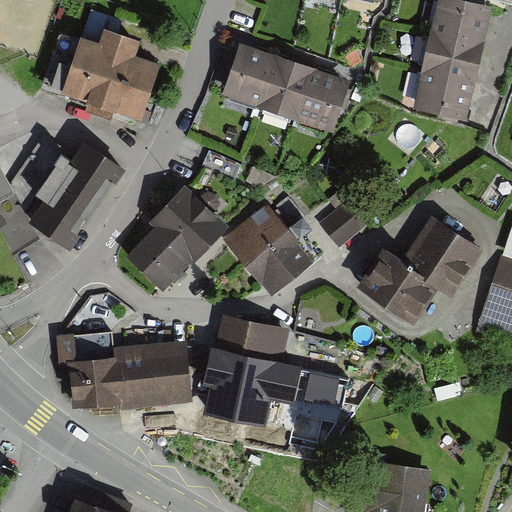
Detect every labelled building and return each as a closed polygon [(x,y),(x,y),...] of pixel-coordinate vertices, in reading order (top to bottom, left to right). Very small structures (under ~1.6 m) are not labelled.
[(492,15),(439,3),(431,40),(484,52),(492,15)] [(95,46),(57,34),(40,88),(138,119),(155,68),(131,60),(136,44),(99,32),(95,46)] [(431,40),(422,78),(475,90),(484,52),(431,40)] [(278,62),(241,50),(223,100),(260,113),(278,62)] [(297,126),(315,75),(278,62),(260,113),(297,126)] [(297,126),(334,139),(352,88),(315,75),(297,126)] [(414,116),(467,128),(475,90),(422,78),(414,116)] [(72,255),(128,176),(79,141),(66,161),(56,153),(25,196),(34,202),(21,219),(72,255)] [(240,175),(243,158),(210,151),(207,167),(240,175)] [(195,270),(230,233),(186,192),(151,229),(155,233),(193,268),(195,270)] [(348,201),(318,228),(339,251),(369,224),(348,201)] [(266,209),(224,242),(248,272),(290,239),(266,209)] [(432,217),(402,263),(440,288),(453,297),(484,251),(432,217)] [(511,229),(503,256),(511,258),(511,229)] [(193,268),(155,233),(127,263),(164,298),(193,268)] [(272,302),(314,269),(290,239),(248,272),(272,302)] [(357,288),(415,326),(440,288),(402,263),(383,251),(357,288)] [(502,256),(478,325),(511,336),(511,258),(503,256),(502,256)] [(216,349),(282,363),(290,329),(223,315),(216,349)] [(114,332),(57,337),(60,364),(66,364),(69,404),(118,400),(118,407),(189,402),(184,340),(115,345),(114,332)] [(216,349),(212,348),(204,386),(211,387),(205,415),(266,429),(272,401),(294,405),(302,368),(282,363),(216,349)] [(310,374),(305,400),(335,406),(340,380),(310,374)] [(424,511),(431,465),(367,456),(359,511),(424,511)] [(85,485),(80,496),(119,511),(129,511),(133,503),(85,485)] [(77,495),(70,511),(119,511),(80,496),(77,495)]
